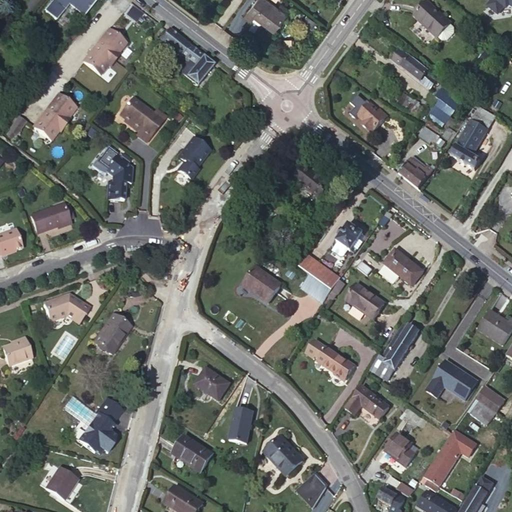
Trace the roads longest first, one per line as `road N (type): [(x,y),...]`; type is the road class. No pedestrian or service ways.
road 1 (residential): [(511,284),(288,106)]
road 2 (residential): [(178,315),(273,379),(337,463),(357,511)]
road 3 (tertiary): [(128,511),(178,315)]
road 4 (residential): [(0,284),(120,243),(195,250)]
road 5 (tertiary): [(195,250),(214,207),(288,106)]
road 6 (residential): [(288,106),(154,0)]
road 7 (tertiary): [(288,106),(368,0)]
